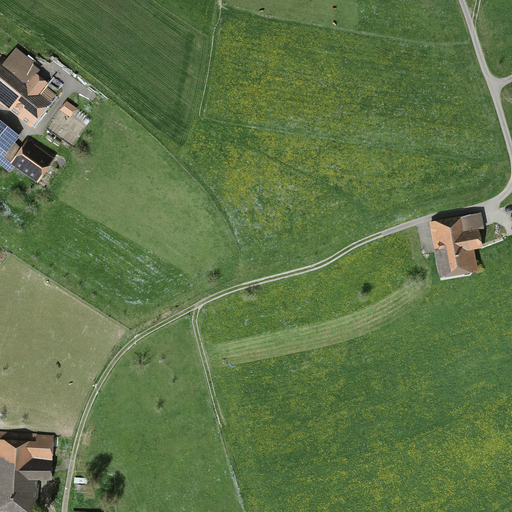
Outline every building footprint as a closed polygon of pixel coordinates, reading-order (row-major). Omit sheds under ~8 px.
[(39,70),(15,51),(0,69),(0,101),(6,106),(10,101),(31,119),(51,92),(52,91),(34,76),(39,70)] [(16,164),(22,155),(22,154),(14,150),(12,145),(17,137),(0,122),(0,162),(11,171),(16,164)] [(27,147),(22,154),(22,155),(16,164),(38,180),(40,177),(38,176),(51,157),(38,147),(34,152),(27,147)] [(481,245),(479,229),(483,228),(481,215),(431,223),(439,271),(469,265),(466,248),(481,245)] [(38,435),(0,432),(0,510),(21,511),(30,511),(32,476),(50,477),(51,456),(52,456),(53,437),(38,436),(38,435)] [(93,485),(75,485),(74,492),(92,493),(93,485)]
